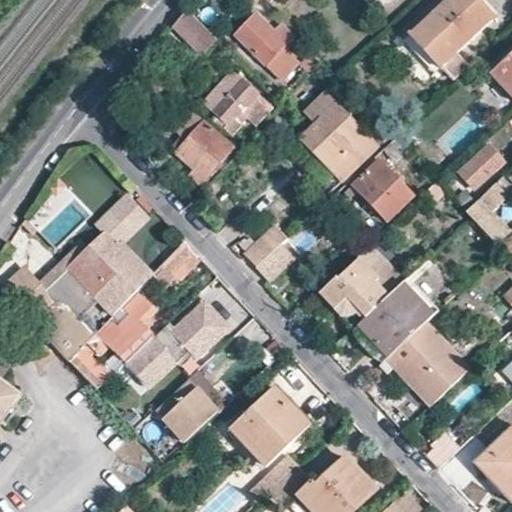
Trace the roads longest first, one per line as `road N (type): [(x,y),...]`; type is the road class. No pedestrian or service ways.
road 1 (residential): [(455,511),(77,103)]
road 2 (residential): [(0,211),(77,103)]
road 3 (residential): [(77,103),(160,0)]
